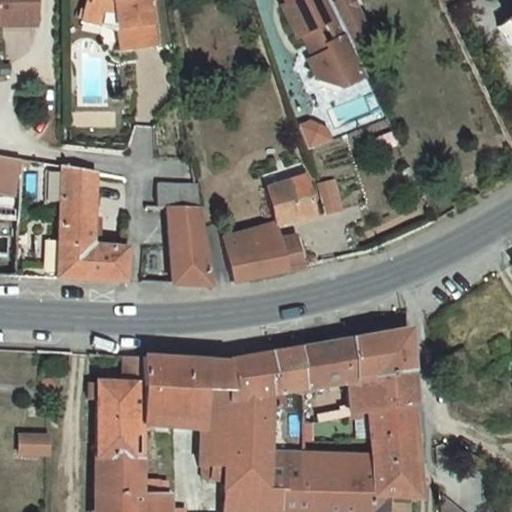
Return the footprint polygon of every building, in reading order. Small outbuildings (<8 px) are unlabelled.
[(38,0),(0,0),(0,25),(39,25),(38,0)] [(86,0),(82,22),(118,29),(122,51),(161,45),(154,0),(86,0)] [(280,0),(250,0),(248,1),(261,28),(253,32),(260,46),(254,48),(269,79),(275,76),(286,100),(281,102),(289,120),(314,129),(320,112),(332,106),(325,91),(310,60),(304,47),(280,0)] [(428,0),(386,0),(395,18),(429,2),(428,0)] [(511,0),(467,0),(452,10),(466,32),(472,28),(487,48),(464,64),(476,85),(485,79),(503,106),(511,99),(511,26),(500,9),(511,0)] [(322,38),(304,47),(310,60),(328,51),(322,38)] [(328,51),(310,60),(325,91),(343,82),(328,51)] [(320,112),(314,129),(338,117),(334,109),(332,106),(320,112)] [(23,161),(0,156),(0,190),(24,191),(23,161)] [(75,206),(42,201),(42,308),(107,311),(105,261),(83,261),(76,261),(76,235),(75,206)] [(317,212),(301,216),(308,246),(324,242),(317,212)] [(202,276),(255,260),(296,250),(289,215),(250,219),(253,239),(200,261),(202,276)] [(187,244),(182,220),(143,217),(142,241),(147,241),(178,244),(187,244)] [(190,313),(178,244),(147,241),(154,313),(190,313)] [(208,312),(261,305),(277,302),(273,270),(257,274),(255,260),(202,276),(208,312)] [(511,285),(492,298),(511,328),(511,285)] [(388,404),(385,363),(280,380),(282,417),(326,411),(388,404)] [(237,386),(239,422),(282,417),(280,380),(237,386)] [(441,381),(413,393),(429,427),(448,415),(454,412),(441,381)] [(122,390),(120,419),(119,452),(173,454),(176,500),(186,500),(187,511),(243,511),(239,422),(237,386),(209,392),(199,393),(195,393),(122,390)] [(122,390),(102,389),(101,418),(120,419),(122,390)] [(388,404),(326,411),(328,444),(340,443),(340,442),(391,435),(388,404)] [(101,418),(59,416),(59,433),(66,434),(65,487),(117,487),(119,452),(120,419),(101,418)] [(19,455),(52,454),(51,431),(19,432),(19,455)] [(391,435),(328,444),(329,446),(328,446),(329,452),(341,453),(343,471),(393,465),(391,435)] [(394,511),(393,465),(343,471),(345,493),(346,511),(394,511)] [(18,469),(0,468),(0,485),(18,486),(18,469)] [(117,487),(65,487),(63,511),(117,511),(118,502),(117,487)] [(346,511),(345,493),(283,494),(283,511),(346,511)] [(269,511),(283,511),(283,494),(270,494),(269,511)] [(133,511),(133,504),(118,502),(117,511),(133,511)]
